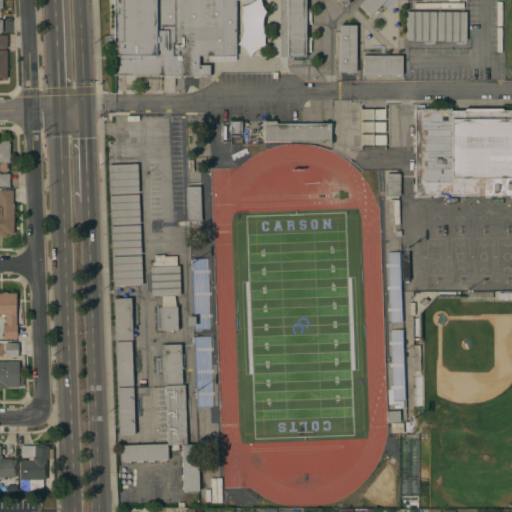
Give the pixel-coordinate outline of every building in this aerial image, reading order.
[(446,0),(446,1),(421,1),(421,0),(348,0),(343,5),(338,0),(305,0),(305,9),(311,9),(311,21),(306,21),(306,41),(311,40),(311,52),(305,53),(305,57),(280,57),(280,0),(235,0),(235,56),(198,56),(198,65),(209,65),(209,76),(161,76),(161,75),(114,75),(113,0),(446,0)] [(363,0),(385,0),(369,16),(358,5),(363,0)] [(467,1),(482,1),(482,38),(467,38),(467,1)] [(435,12),(435,41),(406,41),(406,12),(435,12)] [(466,12),(466,41),(436,41),(437,12),(466,12)] [(339,25),(356,25),(356,72),(338,72),(339,25)] [(402,55),(402,75),(362,75),(362,55),(402,55)] [(511,195),(431,196),(431,198),(412,198),(412,192),(415,192),(415,109),(451,109),(451,111),(464,111),(464,109),(502,109),(502,111),(511,111),(511,195)] [(265,141),(264,122),(276,121),(276,124),(330,124),(330,141),(265,141)] [(230,122),(241,122),(241,133),(230,133),(230,122)] [(0,141),(8,141),(8,143),(9,143),(9,163),(0,163),(0,141)] [(137,164),(138,194),(109,195),(108,165),(137,164)] [(0,174),(9,174),(9,187),(0,187),(0,174)] [(385,174),(400,174),(400,196),(385,196),(385,174)] [(185,187),(200,187),(201,221),(186,221),(185,187)] [(0,190),(12,190),(12,203),(13,203),(13,234),(5,234),(5,237),(0,236),(0,190)] [(109,196),(138,195),(139,224),(110,225),(109,196)] [(110,226),(139,225),(141,255),(112,256),(110,226)] [(409,280),(408,280),(408,283),(405,283),(405,280),(402,281),(401,253),(408,253),(409,280)] [(140,256),(142,285),(113,286),(112,257),(140,256)] [(177,266),(178,266),(180,295),(151,296),(150,267),(152,267),(152,262),(164,261),(164,257),(176,256),(177,266)] [(0,293),(2,293),(3,292),(6,292),(7,293),(15,293),(16,325),(16,339),(16,341),(5,341),(5,339),(3,339),(3,324),(6,324),(6,315),(0,315),(0,293)] [(132,340),(115,341),(114,299),(130,298),(132,340)] [(177,330),(162,331),(161,307),(177,307),(177,330)] [(132,386),(116,387),(115,342),(131,342),(132,386)] [(0,343),(18,343),(17,357),(4,357),(4,356),(0,356),(0,343)] [(182,384),(162,384),(161,345),(180,344),(182,384)] [(0,361),(19,362),(19,378),(23,378),(23,386),(18,386),(18,387),(5,386),(5,389),(0,388),(0,361)] [(120,462),(120,446),(167,444),(165,386),(184,385),(186,445),(197,444),(199,491),(183,492),(181,444),(167,445),(167,460),(120,462)] [(117,388),(132,387),(134,434),(119,435),(117,388)] [(399,411),(399,422),(386,423),(386,411),(399,411)] [(403,423),(403,433),(391,433),(390,423),(403,423)] [(48,446),(48,448),(53,448),(52,459),(46,459),(45,480),(43,480),(43,491),(19,491),(19,460),(20,460),(20,445),(48,446)] [(15,477),(4,477),(4,479),(0,479),(0,456),(2,456),(2,459),(11,459),(15,459),(15,477)]
